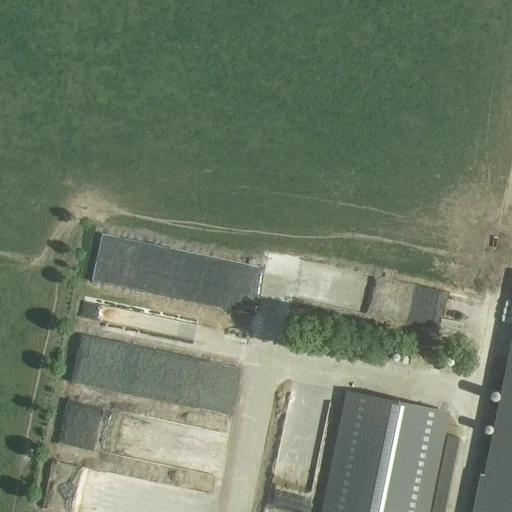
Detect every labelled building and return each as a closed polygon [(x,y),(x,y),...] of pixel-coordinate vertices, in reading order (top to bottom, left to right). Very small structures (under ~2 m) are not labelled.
[(80,315),(103,319),(105,306),(83,302),(80,315)] [(78,338),(71,384),(182,401),(186,374),(200,376),(203,357),(78,338)] [(379,349),(371,347),(370,357),(377,358),(390,360),(392,351),(379,349)] [(482,475),(474,511),(511,511),(511,355),(487,476),(482,475)] [(427,511),(447,413),(347,393),(322,511),(427,511)] [(59,442),(95,447),(100,408),(65,403),(59,442)] [(50,465),(43,508),(68,511),(205,511),(210,488),(50,465)]
